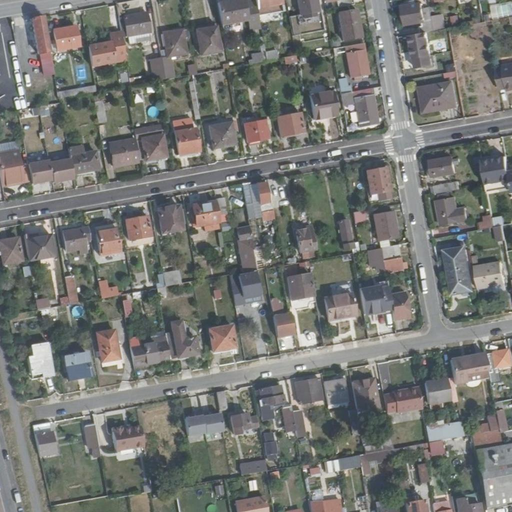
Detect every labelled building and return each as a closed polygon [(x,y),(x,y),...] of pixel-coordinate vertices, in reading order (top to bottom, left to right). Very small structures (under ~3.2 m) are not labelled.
[(239,22),(234,0),(230,0),(216,3),(220,25),(239,22)] [(256,9),(253,0),(243,0),(242,0),(234,0),(239,22),(246,20),(248,27),(259,25),(256,9)] [(283,4),(282,0),(253,0),(256,9),(283,4)] [(316,12),(314,0),(295,0),(298,15),(316,12)] [(429,21),(427,9),(422,10),(421,3),(402,7),(405,26),(422,23),(422,26),(420,27),(420,33),(426,32),(433,31),(431,21),(429,21)] [(492,17),(511,14),(511,3),(491,6),(492,17)] [(361,38),(356,9),(337,13),(342,41),(361,38)] [(440,30),(437,14),(430,15),(431,21),(433,31),(440,30)] [(145,36),(142,15),(119,20),(122,40),(145,36)] [(52,66),(44,17),(31,19),(38,55),(40,55),(44,76),(50,75),(49,67),(52,66)] [(77,48),(73,27),(52,31),(56,52),(77,48)] [(219,53),(214,29),(194,32),(198,56),(219,53)] [(183,57),(179,32),(158,36),(162,60),(183,57)] [(431,60),(426,32),(420,33),(409,35),(415,63),(431,60)] [(122,62),(116,33),(106,35),(108,44),(85,48),(88,68),(122,62)] [(368,75),(362,44),(344,47),(350,78),(368,75)] [(267,59),(278,58),(277,49),(266,50),(267,59)] [(263,62),(262,52),(249,54),(250,61),(246,61),(247,65),(263,62)] [(296,55),(284,57),(285,64),(297,62),(296,55)] [(157,65),(156,60),(145,62),(149,82),(159,80),(157,65)] [(511,88),(511,63),(501,66),(502,68),(495,70),(498,89),(505,88),(506,90),(511,88)] [(169,79),(167,64),(157,65),(159,80),(169,79)] [(121,82),(129,81),(127,72),(120,73),(121,82)] [(347,86),(346,79),(337,80),(340,95),(351,92),(350,86),(347,86)] [(455,107),(451,83),(419,88),(422,110),(445,106),(445,109),(455,107)] [(58,99),(93,93),(92,89),(57,94),(58,99)] [(376,120),(370,89),(351,92),(340,95),(341,100),(353,98),(359,128),(372,125),(371,121),(376,120)] [(338,117),(333,92),(310,96),(313,121),(338,117)] [(97,123),(105,122),(104,101),(96,101),(97,123)] [(304,133),(301,114),(277,118),(280,137),(304,133)] [(266,140),(263,122),(243,126),(246,144),(266,140)] [(234,146),(230,124),(208,128),(211,150),(234,146)] [(164,159),(159,127),(132,132),(133,140),(137,161),(144,161),(145,162),(164,159)] [(198,152),(194,129),(173,133),(177,156),(198,152)] [(137,161),(133,140),(108,145),(111,169),(138,164),(137,161)] [(97,171),(94,151),(68,156),(69,160),(72,175),(97,171)] [(22,179),(17,152),(0,154),(0,181),(1,186),(9,185),(8,181),(22,179)] [(511,189),(511,185),(509,171),(506,156),(481,161),(487,195),(511,189)] [(455,172),(452,157),(430,161),(433,177),(455,172)] [(72,175),(69,160),(48,164),(48,161),(26,165),(30,185),(51,181),(52,184),(73,181),(72,175)] [(389,190),(385,168),(365,171),(368,194),(378,192),(379,202),(390,200),(388,190),(389,190)] [(453,190),(452,182),(434,185),(435,193),(453,190)] [(252,198),(249,184),(242,185),(244,199),(252,198)] [(269,203),(266,184),(257,185),(261,214),(273,212),(272,202),(269,203)] [(458,220),(454,196),(436,199),(440,223),(458,220)] [(226,215),(224,198),(215,200),(215,203),(219,224),(220,229),(227,228),(225,215),(226,215)] [(219,224),(215,203),(191,207),(195,228),(219,224)] [(181,229),(177,206),(156,210),(158,219),(161,219),(164,232),(181,229)] [(367,218),(366,210),(352,213),(354,224),(361,223),(361,219),(367,218)] [(398,237),(393,212),(372,215),(376,237),(387,235),(387,239),(398,237)] [(493,228),(491,215),(484,216),(485,221),(480,222),(482,230),(493,228)] [(150,238),(147,217),(125,221),(129,241),(150,238)] [(351,243),(348,221),(339,222),(344,250),(352,249),(353,253),(359,252),(358,242),(351,243)] [(505,240),(502,226),(493,228),(496,242),(505,240)] [(85,253),(81,229),(63,233),(66,252),(79,250),(80,254),(85,253)] [(118,253),(114,229),(94,232),(99,257),(118,253)] [(314,250),(310,230),(293,233),(297,254),(299,253),(300,257),(309,255),(309,251),(314,250)] [(54,257),(49,235),(37,238),(37,235),(23,238),(27,262),(54,257)] [(20,262),(17,239),(0,241),(0,259),(1,265),(20,262)] [(254,268),(250,241),(239,243),(244,270),(254,268)] [(407,268),(406,262),(401,263),(401,258),(400,258),(398,245),(380,248),(385,272),(407,268)] [(471,291),(463,248),(445,252),(449,276),(452,275),(454,294),(471,291)] [(504,283),(501,262),(474,267),(478,288),(504,283)] [(310,284),(308,274),(296,276),(295,267),(284,269),(290,300),(315,296),(312,284),(310,284)] [(259,295),(254,274),(238,277),(239,283),(230,285),(235,307),(244,305),(243,298),(259,295)] [(174,286),(172,276),(163,277),(165,288),(174,286)] [(77,304),(72,277),(64,278),(69,305),(77,304)] [(101,298),(119,295),(117,285),(109,287),(107,279),(98,281),(101,298)] [(392,312),(389,295),(387,286),(359,292),(363,315),(383,311),(384,313),(392,312)] [(410,318),(405,292),(389,295),(392,312),(394,321),(410,318)] [(356,320),(351,294),(324,298),(329,324),(356,320)] [(130,314),(126,295),(120,296),(124,315),(130,314)] [(49,309),(47,300),(35,301),(36,311),(49,309)] [(295,335),(290,311),(288,311),(288,313),(281,314),(279,305),(271,306),(277,339),(295,335)] [(197,356),(193,337),(183,339),(180,321),(170,323),(172,334),(165,335),(169,361),(197,356)] [(235,349),(231,327),(207,331),(212,353),(235,349)] [(169,361),(165,335),(164,330),(149,333),(150,339),(151,344),(130,348),(133,367),(169,361)] [(119,361),(114,332),(97,335),(101,364),(119,361)] [(302,346),(315,344),(314,333),(301,335),(302,346)] [(53,377),(47,345),(29,348),(30,359),(27,359),(30,376),(40,374),(41,379),(53,377)] [(510,365),(507,349),(485,353),(488,369),(489,372),(495,370),(495,368),(510,365)] [(488,369),(485,353),(450,360),(455,388),(466,386),(465,373),(488,369)] [(91,378),(86,355),(64,359),(67,376),(77,374),(78,381),(91,378)] [(498,383),(495,370),(489,372),(491,384),(498,383)] [(451,399),(447,377),(424,381),(428,403),(451,399)] [(324,400),(320,378),(296,383),(300,404),(324,400)] [(381,406),(378,390),(373,390),(371,379),(353,382),(358,409),(358,412),(381,406)] [(350,401),(346,380),(324,384),(328,405),(350,401)] [(285,401),(282,385),(262,389),(262,392),(258,393),(260,406),(285,401)] [(423,408),(419,387),(393,390),(394,393),(384,395),(387,412),(397,411),(398,412),(423,408)] [(228,410),(224,391),(217,392),(220,412),(228,410)] [(508,430),(503,401),(494,403),(497,419),(499,430),(499,431),(508,430)] [(293,411),(292,407),(283,408),(287,432),(296,431),(293,411)] [(358,412),(358,409),(350,410),(353,427),(361,426),(358,412)] [(305,432),(301,410),(293,411),(296,431),(298,439),(306,438),(306,436),(310,435),(309,431),(305,432)] [(202,412),(202,411),(194,413),(195,416),(184,417),(187,436),(205,432),(202,412)] [(224,432),(220,412),(209,414),(209,411),(202,412),(205,432),(206,435),(224,432)] [(259,427),(258,420),(249,421),(248,414),(231,418),(234,435),(242,433),(241,429),(259,427)] [(499,430),(497,419),(481,422),(482,427),(463,431),(464,436),(499,430)] [(55,454),(50,423),(32,427),(39,457),(55,454)] [(464,436),(463,431),(462,425),(443,429),(442,425),(427,428),(430,443),(464,436)] [(99,448),(95,426),(85,427),(88,450),(99,448)] [(144,447),(141,427),(123,430),(123,428),(112,430),(116,452),(144,447)] [(394,449),(392,438),(384,440),(386,451),(387,450),(394,449)] [(278,458),(275,442),(266,444),(270,460),(278,458)] [(511,443),(474,450),(485,509),(511,504),(511,443)] [(405,455),(403,448),(394,449),(387,450),(389,457),(405,455)] [(389,457),(387,450),(386,451),(359,456),(362,471),(370,470),(369,460),(375,459),(376,463),(389,460),(389,457)] [(267,472),(265,463),(241,467),(242,477),(267,472)] [(430,482),(427,469),(419,470),(421,484),(430,482)] [(265,511),(263,497),(234,502),(236,511),(265,511)] [(425,511),(423,501),(413,503),(412,498),(404,500),(406,511),(425,511)] [(481,511),(480,503),(466,506),(465,498),(456,500),(457,511),(481,511)] [(450,511),(448,501),(433,503),(434,511),(450,511)] [(341,511),(341,503),(323,505),(323,502),(309,504),(310,511),(341,511)]
